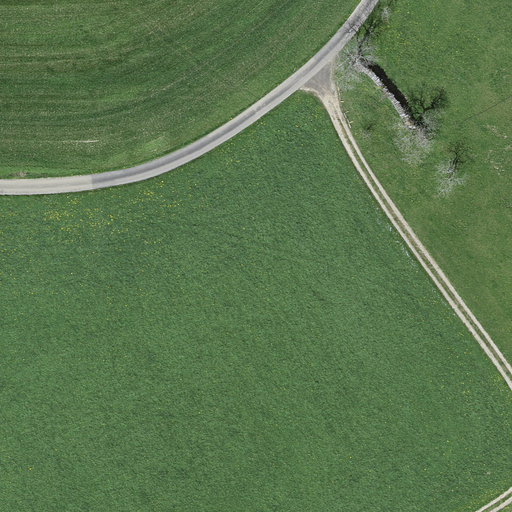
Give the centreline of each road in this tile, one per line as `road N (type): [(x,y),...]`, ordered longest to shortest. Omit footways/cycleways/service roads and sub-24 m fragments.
road 1 (unclassified): [(0,186),(103,179),(189,152),(313,67),(372,0)]
road 2 (track): [(313,67),(369,180),(511,379)]
